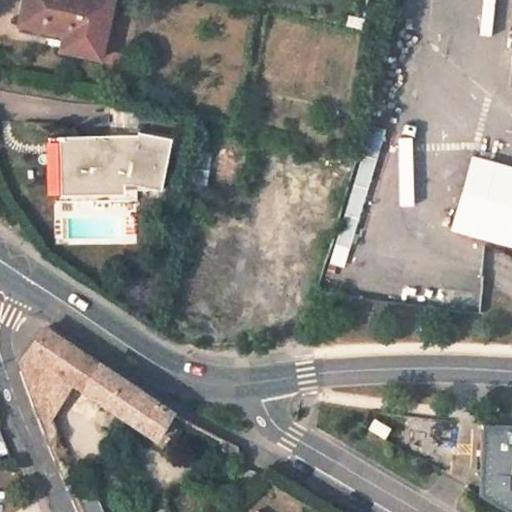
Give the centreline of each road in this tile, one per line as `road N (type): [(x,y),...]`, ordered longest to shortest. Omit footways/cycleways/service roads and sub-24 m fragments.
road 1 (secondary): [(271,380),(225,385),(182,375),(31,282)]
road 2 (secondary): [(511,369),(385,366),(271,380)]
road 3 (residential): [(271,380),(299,440),(416,511)]
road 4 (residential): [(1,362),(62,511)]
